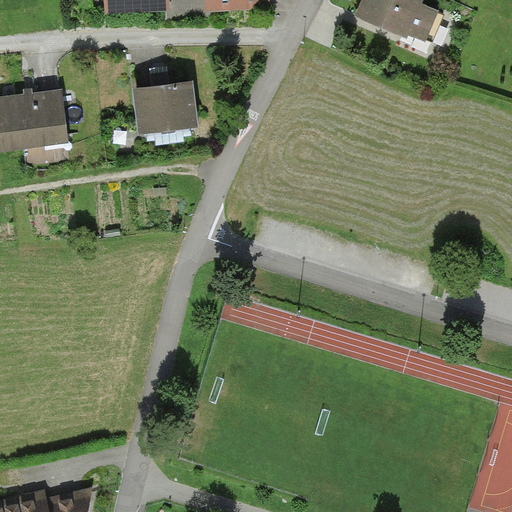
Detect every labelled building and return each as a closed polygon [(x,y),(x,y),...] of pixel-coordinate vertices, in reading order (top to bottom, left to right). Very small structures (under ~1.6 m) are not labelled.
[(104,0),(105,14),(170,12),(169,0),(104,0)] [(204,0),(169,0),(170,12),(205,10),(204,0)] [(271,9),(269,0),(204,0),(205,10),(205,13),(271,9)] [(424,2),(418,0),(363,0),(355,20),(407,42),(409,37),(425,43),(438,13),(422,6),(424,2)] [(163,87),(134,90),(139,138),(199,131),(193,83),(163,87)] [(30,95),(0,98),(0,152),(0,153),(69,144),(62,91),(30,95)] [(47,499),(45,491),(40,492),(0,502),(0,511),(87,511),(91,490),(47,499)]
